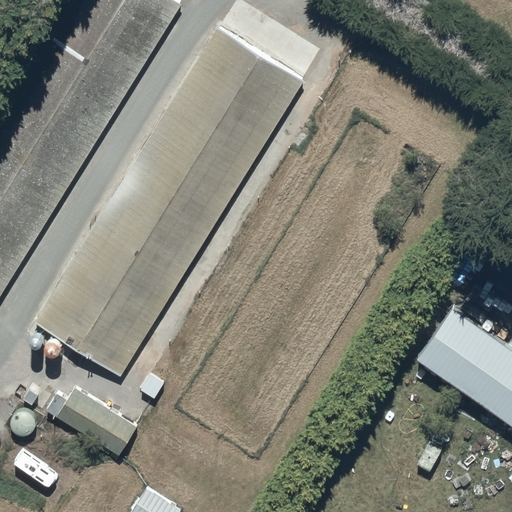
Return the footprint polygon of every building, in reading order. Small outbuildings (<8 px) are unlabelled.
[(0,299),(182,6),(172,0),(69,0),(0,113),(0,299)] [(306,84),(217,28),(33,320),(122,376),(306,84)] [(511,353),(450,311),(414,361),(511,429),(511,353)] [(57,391),(45,410),(119,457),(139,425),(77,386),(68,399),(57,391)] [(36,423),(35,420),(35,419),(34,418),(34,417),(33,417),(32,416),(32,415),(31,414),(30,414),(29,413),(28,413),(27,413),(26,413),(25,412),(24,412),(23,412),(21,413),(20,413),(19,413),(18,414),(17,414),(17,415),(16,415),(15,416),(14,417),(14,418),(13,419),(13,420),(12,421),(12,422),(12,423),(12,424),(12,425),(12,426),(12,427),(12,428),(12,429),(13,430),(13,431),(14,432),(15,433),(15,434),(16,434),(17,435),(18,436),(19,436),(20,436),(21,437),(22,437),(23,437),(24,437),(25,437),(26,437),(27,437),(28,436),(29,436),(30,435),(31,435),(32,434),(33,433),(34,432),(35,431),(35,430),(36,429),(36,428),(36,427),(36,425),(36,424),(36,423)] [(145,487),(128,511),(180,511),(181,511),(145,487)]
